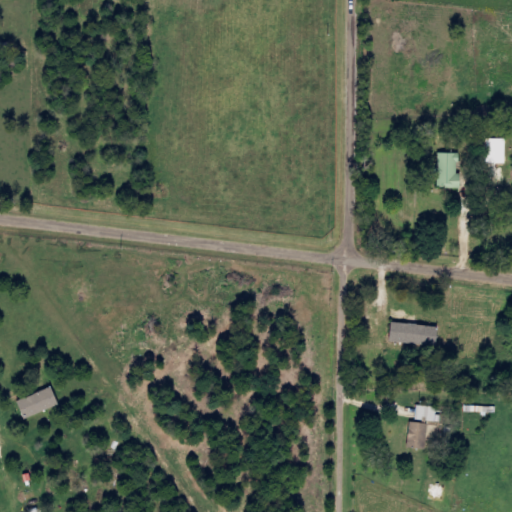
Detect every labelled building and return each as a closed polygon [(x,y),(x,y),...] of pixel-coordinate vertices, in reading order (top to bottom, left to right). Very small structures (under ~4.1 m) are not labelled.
[(511,139),(493,140),(493,172),(501,172),(501,164),(511,164),(511,139)] [(442,189),(467,190),(467,176),(463,176),(464,155),(443,154),(442,189)] [(397,345),(444,346),(445,327),(398,325),(397,345)] [(23,401),(29,419),(65,407),(59,389),(23,401)] [(446,408),(422,406),(421,423),(416,422),(414,448),(436,450),(438,434),(443,434),(446,408)]
